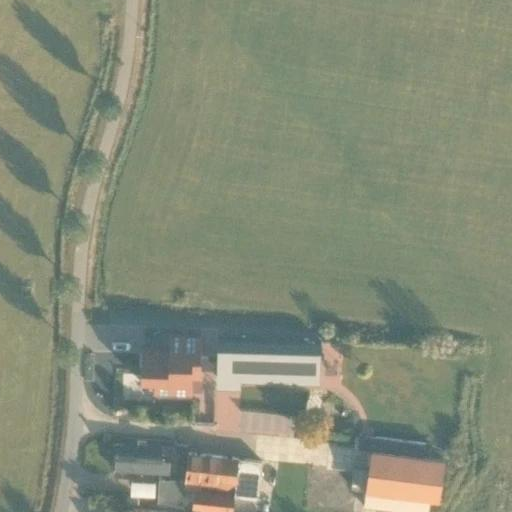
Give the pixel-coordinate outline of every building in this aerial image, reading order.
[(142,345),(140,381),(154,382),(154,392),(192,392),(192,375),(200,375),(201,359),(217,360),(216,376),(320,379),(322,340),(217,337),(216,353),(201,352),(200,334),(201,335),(201,333),(169,332),(169,334),(169,346),(164,346),(142,345)] [(443,365),(432,342),(385,367),(397,389),(443,365)] [(177,400),(176,423),(191,424),(192,400),(177,400)] [(140,407),(140,418),(154,418),(154,407),(140,407)] [(424,455),(426,442),(359,434),(357,450),(371,451),(371,449),(424,455)] [(116,443),(115,460),(116,460),(116,470),(169,474),(170,460),(162,459),(164,441),(124,438),(124,444),(116,443)] [(368,470),(366,489),(364,506),(413,511),(428,511),(430,497),(439,498),(445,458),(424,455),(371,449),(371,451),(368,470)] [(185,480),(182,503),(233,509),(235,492),(259,495),(263,461),(189,452),(185,480)] [(182,503),(185,480),(160,477),(158,500),(182,503)]
